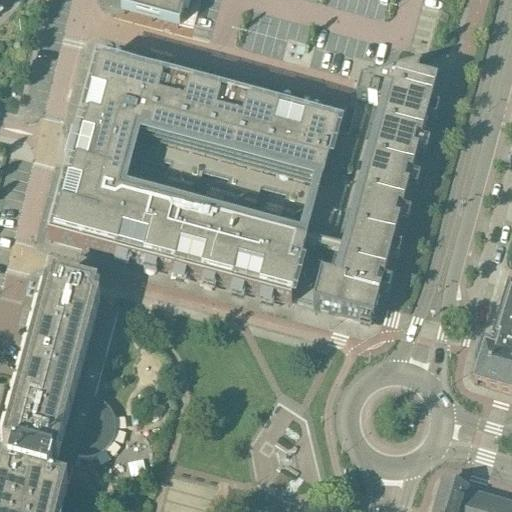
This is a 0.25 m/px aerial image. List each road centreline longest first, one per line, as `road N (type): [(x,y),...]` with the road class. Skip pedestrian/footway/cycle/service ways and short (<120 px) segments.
road 1 (tertiary): [(507,0),(440,250),(394,373)]
road 2 (residential): [(0,342),(83,0)]
road 3 (tertiary): [(448,312),(499,98)]
road 4 (residential): [(448,312),(472,307),(511,166)]
road 5 (tertiary): [(394,373),(367,380),(346,409),(350,444),(369,464)]
